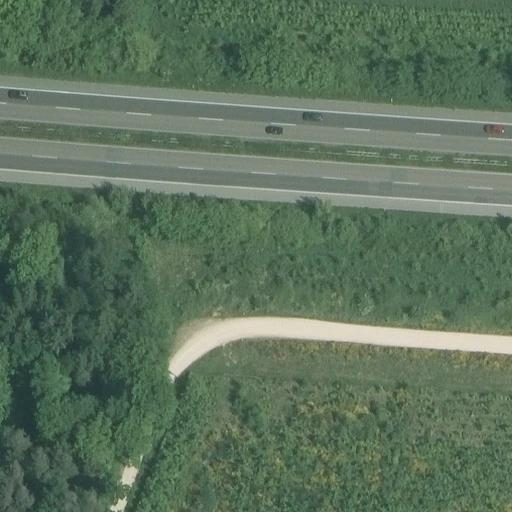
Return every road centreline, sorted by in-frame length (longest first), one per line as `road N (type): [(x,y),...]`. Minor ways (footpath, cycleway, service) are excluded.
road 1 (motorway): [(0,154),(511,190)]
road 2 (motorway): [(511,139),(0,104)]
road 3 (track): [(118,511),(190,350),(252,326),(511,344)]
